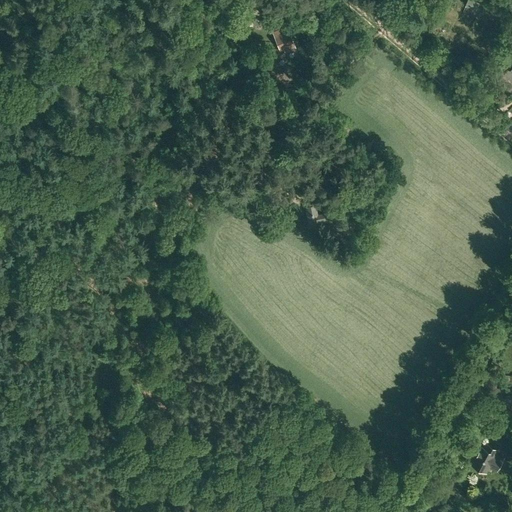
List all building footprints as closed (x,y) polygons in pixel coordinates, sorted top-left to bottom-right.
[(486,4),(477,0),(468,0),(467,2),(484,10),(486,4)] [(494,23),(494,15),(480,13),(480,21),(494,23)] [(253,24),(264,26),(265,19),(255,17),(253,24)] [(284,48),(285,51),(295,47),(288,30),(284,32),(282,28),(273,31),(280,49),(284,48)] [(305,206),(309,227),(319,225),(318,220),(325,218),(324,213),(317,214),(315,204),(305,206)] [(155,441),(156,453),(170,453),(170,441),(155,441)] [(473,464),(486,471),(489,465),(498,470),(505,458),(495,453),(498,449),(488,443),(485,448),(482,446),(473,464)]
